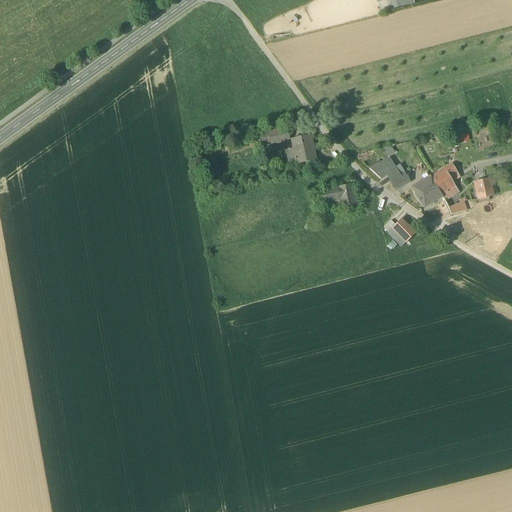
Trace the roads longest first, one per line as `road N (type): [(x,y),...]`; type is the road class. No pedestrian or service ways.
road 1 (residential): [(511,276),(394,202),(348,160),(228,0)]
road 2 (secondary): [(188,0),(0,137)]
